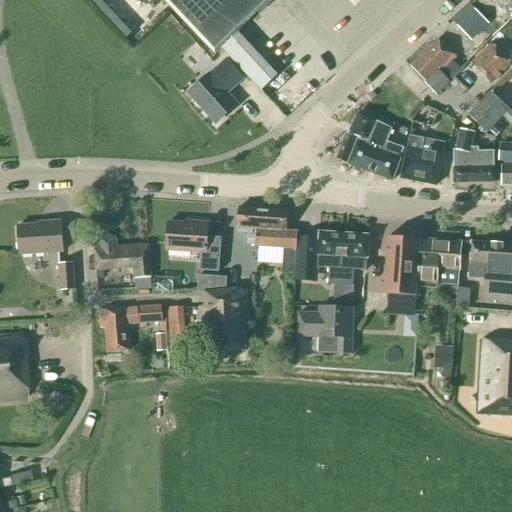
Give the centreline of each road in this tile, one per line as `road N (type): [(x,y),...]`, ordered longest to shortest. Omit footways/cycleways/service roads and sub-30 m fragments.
road 1 (residential): [(78,177),(87,367),(84,404),(62,441)]
road 2 (residential): [(292,189),(300,143),(446,0)]
road 3 (tertiary): [(511,211),(292,189)]
road 4 (tertiary): [(78,177),(292,189)]
